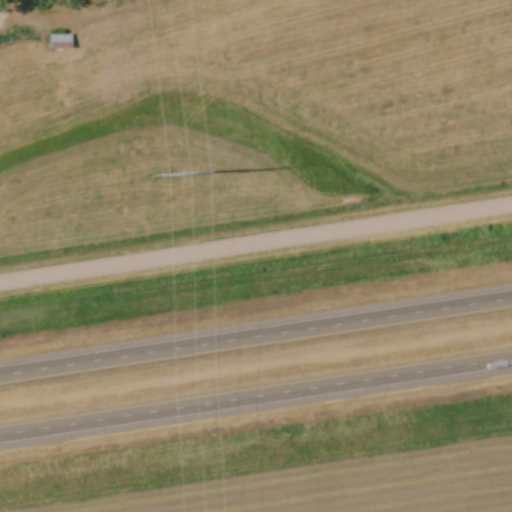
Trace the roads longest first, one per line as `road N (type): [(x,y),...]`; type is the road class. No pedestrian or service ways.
road 1 (motorway): [(511,294),(0,373)]
road 2 (residential): [(0,281),(511,203)]
road 3 (motorway): [(0,433),(511,357)]
